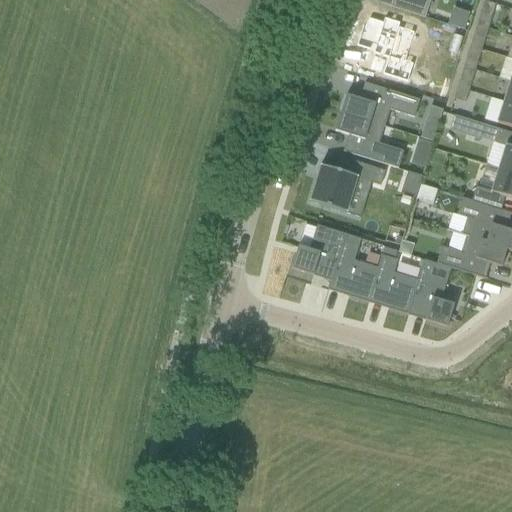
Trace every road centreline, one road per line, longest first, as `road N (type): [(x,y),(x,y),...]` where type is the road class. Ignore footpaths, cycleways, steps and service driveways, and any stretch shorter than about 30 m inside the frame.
road 1 (residential): [(221,302),(312,0)]
road 2 (residential): [(511,308),(457,351),(436,357),(221,302)]
road 3 (unclassified): [(177,511),(221,302)]
